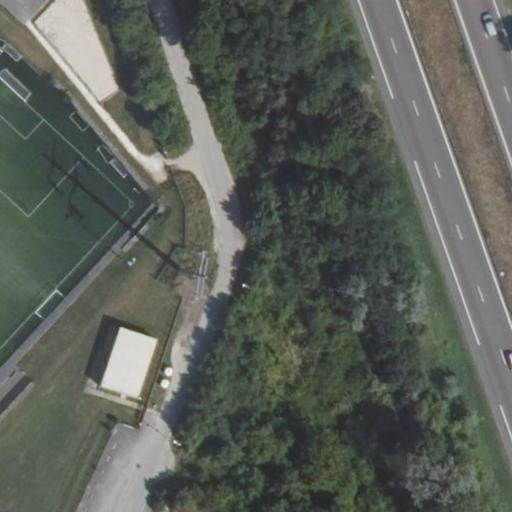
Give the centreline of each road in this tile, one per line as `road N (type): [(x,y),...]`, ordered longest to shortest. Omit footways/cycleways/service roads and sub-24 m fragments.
road 1 (unclassified): [(139,484),(231,245),(229,215),(157,0)]
road 2 (motorway): [(381,0),(511,374)]
